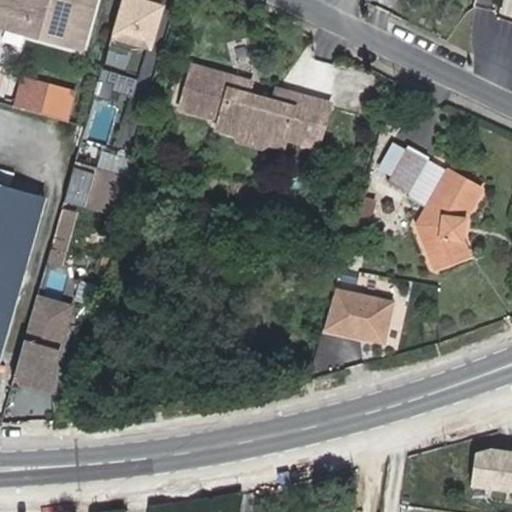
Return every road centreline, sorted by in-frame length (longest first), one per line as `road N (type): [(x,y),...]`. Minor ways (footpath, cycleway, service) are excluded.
road 1 (secondary): [(511,364),(300,426),(0,467)]
road 2 (residential): [(511,106),(288,0)]
